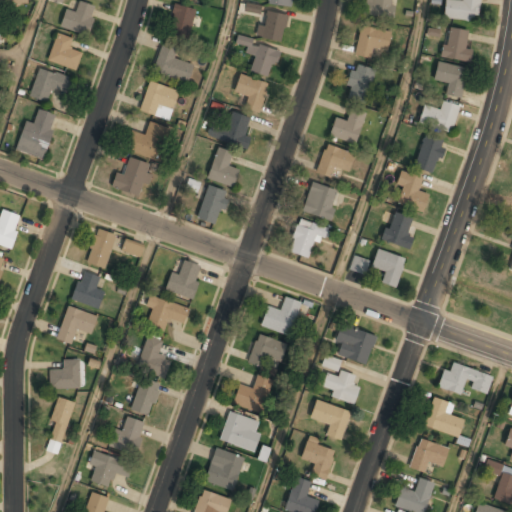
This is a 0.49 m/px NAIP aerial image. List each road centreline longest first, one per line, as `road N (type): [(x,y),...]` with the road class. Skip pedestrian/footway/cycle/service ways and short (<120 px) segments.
road 1 (residential): [(325,0),(295,129),(157,511)]
road 2 (residential): [(138,0),(16,354),(15,511)]
road 3 (residential): [(511,36),(492,125),(354,511)]
road 4 (residential): [(511,355),(70,195)]
